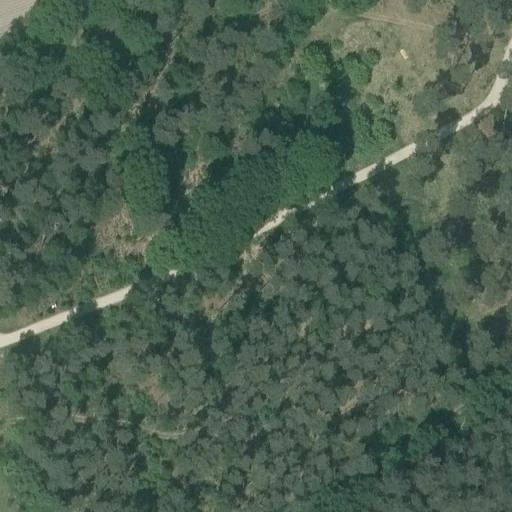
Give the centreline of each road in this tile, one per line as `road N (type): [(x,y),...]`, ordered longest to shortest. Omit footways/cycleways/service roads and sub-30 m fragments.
road 1 (track): [(511,27),(447,34),(281,3),(81,103),(14,181),(0,186)]
road 2 (track): [(511,104),(492,106),(187,267),(0,343)]
road 3 (track): [(511,301),(194,436),(165,438),(105,420),(0,419)]
road 4 (track): [(511,383),(334,511)]
